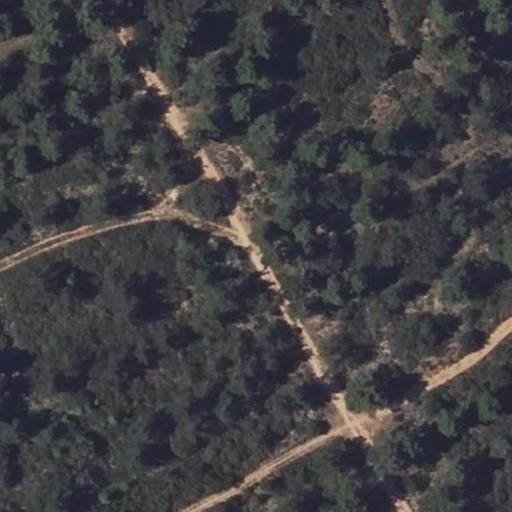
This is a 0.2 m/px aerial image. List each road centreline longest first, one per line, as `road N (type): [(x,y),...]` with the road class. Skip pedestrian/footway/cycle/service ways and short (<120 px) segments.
road 1 (track): [(113,0),(401,511)]
road 2 (track): [(195,511),(354,431),(511,328)]
road 3 (track): [(242,230),(152,214),(0,266)]
